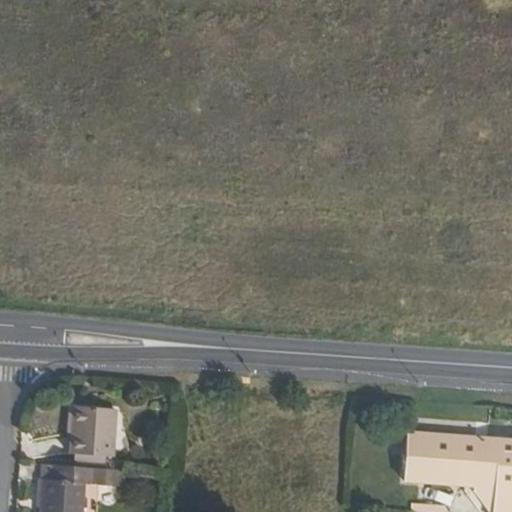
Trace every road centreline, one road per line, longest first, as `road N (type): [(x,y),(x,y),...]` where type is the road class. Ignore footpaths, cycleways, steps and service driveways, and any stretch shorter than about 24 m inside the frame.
road 1 (tertiary): [(235,349),(511,370)]
road 2 (tertiary): [(235,349),(172,334),(7,317)]
road 3 (tertiary): [(6,353),(235,349)]
